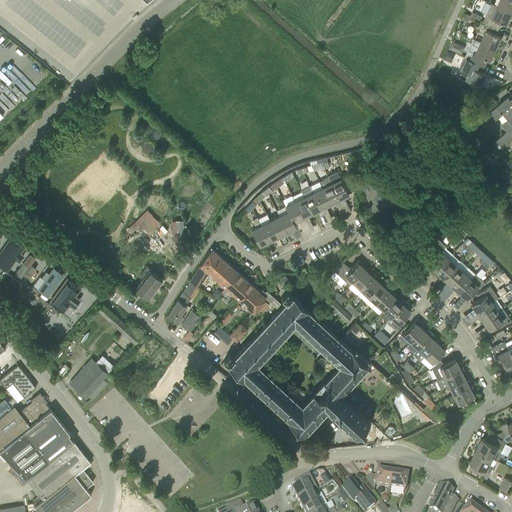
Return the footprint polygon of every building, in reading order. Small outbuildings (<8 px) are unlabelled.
[(511,0),(500,0),(497,6),(511,12),(511,0)] [(511,13),(511,12),(497,6),(491,3),(483,21),(487,23),(499,28),(502,22),(507,24),(511,13)] [(461,20),(468,24),(471,17),(464,13),(461,20)] [(481,41),(496,48),(501,37),(496,35),(499,28),(487,23),(484,30),(486,31),(481,41)] [(473,38),(465,56),(471,59),(471,58),(485,65),(488,59),(491,60),(496,48),(481,41),(481,42),(473,38)] [(456,52),(460,44),(452,41),(449,49),(456,52)] [(448,50),(444,59),(452,63),(456,54),(448,50)] [(462,68),(456,79),(465,83),(474,87),(476,83),(481,86),(487,74),(482,72),(485,65),(471,58),(471,59),(465,56),(460,67),(462,68)] [(14,102),(17,99),(6,90),(4,92),(14,102)] [(501,125),(507,131),(511,127),(511,93),(480,121),(486,128),(504,114),(508,119),(501,125)] [(511,127),(507,131),(496,140),(502,148),(511,140),(511,127)] [(484,157),(478,161),(481,167),(487,164),(484,157)] [(496,174),(493,168),(485,173),(488,178),(496,174)] [(328,176),(319,181),(322,187),(330,203),(335,201),(337,203),(341,201),(331,183),(328,176)] [(341,178),(331,183),(341,201),(345,199),(343,197),(344,196),(349,194),(341,178)] [(301,190),(302,191),(304,196),(312,212),(316,210),(317,210),(318,213),(322,211),(313,192),(310,186),(301,190)] [(322,188),(313,192),(322,211),(326,209),(325,206),(326,205),(330,203),(322,187),(322,188)] [(503,199),(509,195),(504,189),(499,194),(503,199)] [(304,196),(295,201),(304,220),(308,218),(307,215),(307,214),(311,213),(312,212),(304,196)] [(507,209),(511,207),(506,199),(502,202),(507,209)] [(295,201),(285,206),(288,211),(294,221),(298,219),(299,219),(300,222),(304,220),(295,201)] [(131,226),(137,231),(141,228),(148,234),(160,221),(147,209),(131,226)] [(288,211),(279,216),(289,234),(293,232),(291,229),(297,227),(294,221),(288,211)] [(278,236),(270,220),(267,214),(258,219),(261,225),(270,243),(274,241),(273,238),(278,236)] [(270,220),(278,236),(283,233),(285,236),(289,234),(279,216),(270,220)] [(266,245),(270,243),(261,225),(258,219),(257,217),(252,219),(256,227),(252,229),(259,245),(265,242),(266,245)] [(184,236),(182,219),(171,220),(173,237),(184,236)] [(456,233),(460,228),(455,223),(451,228),(456,233)] [(11,237),(0,251),(0,265),(7,271),(16,259),(21,252),(25,246),(11,237)] [(467,237),(463,241),(470,248),(471,248),(475,244),(467,237)] [(437,240),(433,244),(419,259),(422,262),(425,260),(429,264),(445,247),(437,240)] [(471,248),(470,248),(467,251),(475,258),(478,255),(482,251),(478,247),(478,248),(475,244),(471,248)] [(211,248),(190,280),(197,285),(199,286),(208,272),(220,282),(233,267),(211,248)] [(441,251),(429,264),(433,268),(431,270),(434,273),(448,258),(441,251)] [(460,261),(452,254),(448,258),(434,273),(437,276),(440,274),(444,278),(460,261)] [(482,258),(479,261),(481,263),(483,265),(486,262),(490,258),(486,254),(482,258)] [(19,269),(15,273),(21,277),(24,274),(29,277),(36,269),(31,265),(35,259),(29,255),(19,269)] [(350,285),(353,282),(365,269),(361,265),(363,263),(360,259),(351,269),(350,268),(350,269),(348,267),(343,262),(335,271),(350,285)] [(460,261),(444,278),(448,282),(446,284),(449,287),(468,267),(460,260),(460,261)] [(144,277),(135,288),(148,298),(162,279),(150,269),(151,268),(147,265),(140,274),(144,277)] [(40,276),(34,285),(38,288),(37,289),(47,297),(64,275),(54,267),(49,273),(46,271),(41,277),(40,276)] [(239,300),(253,285),(233,267),(220,282),(239,300)] [(468,267),(449,287),(452,290),(455,288),(459,292),(475,274),(468,267)] [(0,270),(0,274),(4,277),(9,280),(12,276),(2,269),(0,270)] [(361,289),(375,274),(371,270),(369,273),(365,269),(353,282),(361,289)] [(368,296),(380,283),(376,279),(378,277),(375,274),(361,289),(368,296)] [(475,274),(459,292),(463,296),(461,298),(464,301),(477,287),(479,288),(485,282),(475,274)] [(12,276),(9,280),(19,288),(22,284),(12,276)] [(67,278),(49,301),(64,311),(80,288),(67,278)] [(167,316),(179,324),(184,316),(180,314),(187,304),(186,304),(197,285),(190,280),(183,291),(183,292),(167,316)] [(17,293),(23,298),(31,287),(25,283),(17,293)] [(376,303),(390,287),(386,284),(384,287),(380,283),(368,296),(376,303)] [(253,285),(239,300),(252,312),(265,297),(270,302),(274,297),(267,290),(265,292),(262,289),(260,291),(253,285)] [(477,295),(479,298),(471,303),(475,308),(472,310),(475,314),(492,303),(492,302),(498,297),(492,288),(489,285),(477,295)] [(31,287),(23,298),(35,306),(38,302),(34,299),(38,294),(39,292),(31,287)] [(384,310),(395,297),(391,293),(393,290),(390,287),(376,303),(383,309),(384,310)] [(278,309),(294,324),(308,309),(292,294),(292,295),(288,291),(282,297),(286,301),(283,304),(274,297),(270,302),(278,309)] [(38,302),(44,306),(48,302),(38,294),(34,299),(38,302)] [(341,295),(336,300),(340,303),(345,299),(341,295)] [(383,309),(379,314),(387,321),(391,316),(391,317),(405,301),(401,298),(399,301),(395,297),(384,310),(383,309)] [(257,311),(260,314),(269,304),(266,301),(257,311)] [(335,301),(330,306),(342,318),(346,323),(352,317),(335,301)] [(398,323),(410,311),(406,307),(408,304),(405,301),(391,317),(391,316),(387,321),(386,321),(396,331),(401,326),(398,323)] [(58,309),(48,302),(44,306),(54,314),(58,309)] [(498,311),(492,303),(475,314),(477,318),(480,316),(483,321),(498,311)] [(140,337),(103,304),(98,310),(134,343),(140,337)] [(352,306),(348,310),(352,314),(356,309),(352,306)] [(278,309),(242,349),(258,364),(290,329),(295,324),(294,324),(278,309)] [(294,324),(295,324),(323,350),(336,335),(308,309),(294,324)] [(191,310),(181,325),(190,331),(192,328),(196,321),(200,315),(191,310)] [(210,310),(207,314),(213,319),(216,315),(210,310)] [(498,311),(483,321),(486,325),(484,327),(486,331),(496,324),(498,328),(507,324),(498,311)] [(222,317),(217,323),(222,327),(227,321),(222,317)] [(420,322),(416,319),(402,334),(410,341),(422,328),(418,325),(420,322)] [(240,323),(229,335),(232,338),(236,342),(247,330),(240,323)] [(295,324),(290,329),(318,355),(323,350),(295,324)] [(356,333),(360,328),(356,324),(352,329),(356,333)] [(219,325),(213,332),(227,344),(232,338),(229,335),(219,325)] [(118,338),(122,334),(113,326),(103,337),(110,343),(106,348),(102,345),(92,357),(96,360),(102,353),(108,359),(111,355),(118,360),(129,347),(118,338)] [(410,341),(406,346),(413,353),(432,333),(428,330),(426,332),(422,328),(410,341)] [(378,338),(382,334),(378,330),(374,334),(378,338)] [(425,355),(437,342),(433,338),(435,336),(432,333),(413,353),(413,354),(420,360),(425,355)] [(352,350),(336,335),(323,350),(339,365),(352,350)] [(498,361),(501,360),(507,372),(511,370),(510,367),(511,365),(511,357),(507,349),(503,341),(491,347),(495,355),(498,361)] [(433,362),(447,347),(443,344),(441,346),(437,342),(425,355),(433,362)] [(229,354),(224,360),(228,364),(227,364),(237,373),(231,380),(237,386),(243,379),(244,378),(289,419),(290,419),(302,405),(257,364),(242,349),(233,358),(229,354)] [(352,350),(339,365),(314,392),(318,396),(323,400),(323,401),(330,406),(341,394),(368,365),(367,365),(370,362),(359,351),(358,352),(355,349),(353,351),(352,350)] [(401,359),(398,354),(393,357),(396,362),(401,359)] [(93,399),(108,381),(103,377),(107,373),(91,358),(71,381),(76,385),(74,386),(86,397),(88,395),(93,399)] [(437,380),(463,367),(461,363),(458,364),(455,359),(443,365),(441,360),(431,367),(437,380)] [(69,368),(65,363),(58,371),(62,375),(69,368)] [(13,382),(24,396),(36,387),(18,364),(6,374),(0,378),(0,380),(6,387),(13,382)] [(437,380),(436,380),(441,389),(449,385),(464,377),(462,372),(465,371),(463,367),(437,380)] [(414,381),(409,373),(404,376),(409,384),(414,381)] [(467,382),(464,377),(449,385),(454,394),(472,385),(470,381),(467,382)] [(418,384),(413,388),(417,392),(422,387),(418,384)] [(464,401),(474,396),(471,390),(474,389),(472,385),(454,394),(447,398),(450,402),(456,399),(459,403),(464,401)] [(422,387),(417,392),(421,395),(425,392),(425,391),(422,387)] [(45,398),(40,392),(31,399),(32,401),(19,411),(14,405),(0,415),(0,448),(30,424),(50,408),(43,400),(45,398)] [(302,405),(290,419),(289,419),(288,420),(295,426),(294,427),(297,429),(299,431),(304,435),(317,421),(327,409),(330,406),(323,401),(323,400),(318,396),(314,392),(302,405)] [(330,406),(327,409),(334,415),(333,416),(334,417),(335,416),(336,417),(334,419),(337,422),(339,419),(341,421),(340,422),(341,423),(342,422),(347,427),(346,428),(347,429),(348,428),(355,433),(353,435),(354,436),(355,435),(356,436),(357,435),(356,433),(359,430),(360,431),(360,430),(365,424),(365,425),(366,424),(365,424),(368,420),(370,421),(371,421),(369,420),(370,418),(368,416),(367,417),(362,413),(363,412),(362,411),(361,412),(355,407),(357,406),(356,405),(354,406),(349,401),(350,400),(349,399),(348,400),(341,394),(330,406)] [(475,400),(474,396),(464,401),(466,403),(466,404),(475,400)] [(0,415),(14,405),(14,404),(17,402),(17,401),(14,397),(7,402),(5,398),(0,402),(0,415)] [(431,409),(435,404),(430,400),(430,401),(427,398),(424,402),(431,409)] [(50,408),(30,424),(0,448),(0,451),(26,478),(74,441),(68,434),(70,432),(51,408),(50,408)] [(504,431),(494,436),(502,440),(505,435),(506,434),(511,432),(511,422),(509,424),(507,422),(501,425),(504,431)] [(392,433),(394,431),(393,427),(389,426),(383,432),(386,435),(391,436),(392,433)] [(483,438),(477,450),(493,458),(497,460),(499,460),(501,455),(500,452),(508,456),(511,448),(511,446),(505,443),(511,440),(511,432),(506,434),(505,435),(502,440),(494,436),(491,434),(488,440),(486,439),(486,438),(485,439),(483,438)] [(35,505),(40,511),(68,511),(91,494),(86,488),(94,481),(83,468),(91,462),(74,441),(26,478),(43,499),(35,505)] [(477,450),(470,461),(473,463),(473,464),(473,463),(475,464),(472,470),(487,478),(490,472),(493,467),(490,465),(493,458),(477,450)] [(377,471),(376,477),(369,476),(364,480),(373,491),(374,490),(375,486),(390,488),(392,473),(377,471)] [(392,473),(390,488),(405,491),(407,476),(392,473)] [(296,488),(291,490),(297,501),(317,490),(309,474),(294,482),(296,488)] [(321,477),(320,479),(324,486),(329,484),(325,475),(321,477)] [(500,488),(507,491),(511,481),(505,478),(500,488)] [(343,490),(342,490),(345,494),(349,499),(352,504),(355,502),(363,511),(365,511),(375,505),(362,487),(358,490),(352,482),(348,485),(346,485),(342,487),(343,490)] [(441,486),(429,510),(432,511),(451,511),(457,501),(450,498),(453,492),(441,486)] [(10,504),(34,500),(31,488),(8,493),(10,504)] [(303,511),(318,504),(315,498),(320,495),(317,490),(297,501),(303,511)] [(349,499),(345,494),(339,497),(342,503),(349,499)] [(256,511),(253,506),(245,511),(240,501),(216,510),(216,511),(256,511)]
